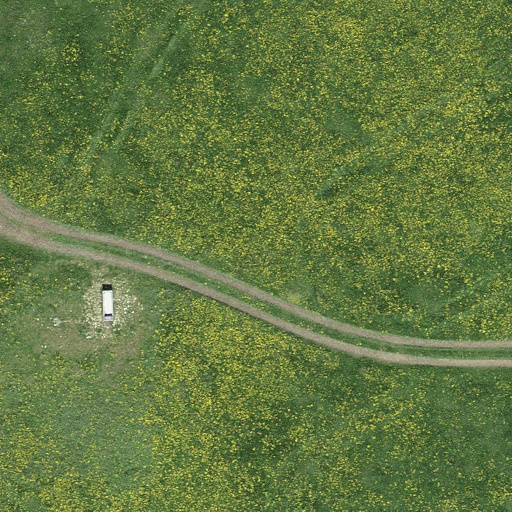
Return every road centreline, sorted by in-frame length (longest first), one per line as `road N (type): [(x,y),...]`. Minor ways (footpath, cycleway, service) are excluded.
road 1 (track): [(0,216),(42,237),(198,265),(275,308),(370,346),(452,355),(511,351)]
road 2 (track): [(0,351),(3,511)]
